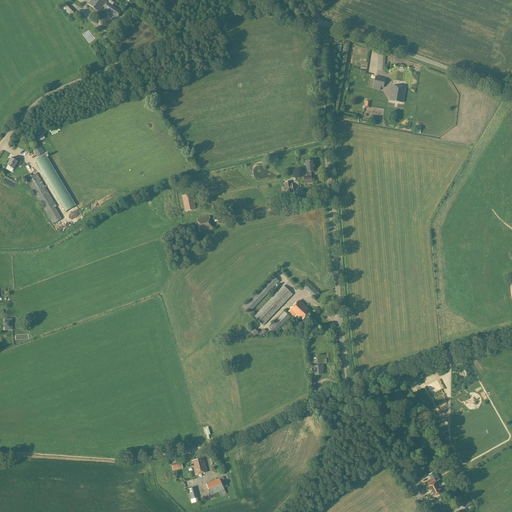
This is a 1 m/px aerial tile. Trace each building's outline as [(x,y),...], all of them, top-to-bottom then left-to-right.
[(108,0),(91,0),(88,5),(99,12),(103,7),(108,0)] [(118,18),(122,12),(107,2),(103,7),(118,18)] [(72,19),(77,14),(66,3),(61,8),(72,19)] [(386,79),(376,76),(376,77),(373,86),(384,88),(386,79)] [(392,86),(391,97),(394,98),(395,94),(396,95),(398,96),(398,93),(401,93),(401,87),(392,86)] [(403,103),(405,88),(401,87),(401,93),(398,93),(398,96),(396,95),(395,94),(394,98),(391,97),(390,101),(403,103)] [(41,147),(35,151),(38,156),(44,152),(41,147)] [(45,154),(35,160),(66,212),(76,206),(47,158),(46,155),(45,154)] [(14,169),(17,164),(20,166),(22,162),(17,159),(16,161),(11,158),(7,165),(14,169)] [(311,172),(315,172),(314,161),(305,161),(307,177),(311,176),(311,172)] [(24,177),(46,213),(57,207),(37,173),(32,176),(32,175),(32,176),(30,174),(24,177)] [(291,182),(285,183),(287,195),(293,194),(292,191),(293,191),(292,184),(291,184),(291,182)] [(192,195),(183,197),(185,211),(195,209),(192,195)] [(200,232),(212,229),(209,217),(197,219),(200,232)] [(250,313),(280,282),(274,276),(244,307),(250,313)] [(315,297),(319,292),(306,280),(302,285),(305,288),(306,288),(315,297)] [(263,326),(293,295),(284,286),(254,317),(263,326)] [(303,320),(310,312),(307,310),(308,309),(299,301),(289,312),(295,318),(297,315),(300,318),(300,317),(303,320)] [(275,333),(290,317),(285,312),(269,328),(275,333)] [(261,337),(266,331),(263,329),(257,336),(261,337)] [(323,370),(324,370),(323,364),(328,363),(327,355),(318,356),(319,366),(314,367),(314,371),(312,371),(312,375),(323,375),(323,370)] [(414,389),(418,386),(413,377),(409,380),(410,383),(409,383),(411,387),(412,386),(414,389)] [(196,475),(207,472),(204,458),(192,461),(196,475)] [(172,464),(173,471),(183,468),(182,462),(172,464)] [(430,476),(431,480),(427,482),(429,486),(428,487),(433,496),(441,492),(437,483),(436,483),(436,482),(441,479),(436,471),(432,473),(432,475),(430,476)] [(211,495),(224,489),(219,478),(206,484),(211,495)] [(190,500),(198,498),(195,487),(187,489),(190,500)] [(465,509),(472,504),(470,501),(463,505),(465,509)]
